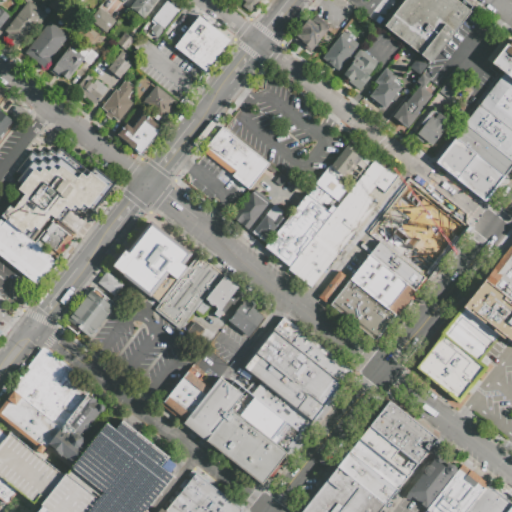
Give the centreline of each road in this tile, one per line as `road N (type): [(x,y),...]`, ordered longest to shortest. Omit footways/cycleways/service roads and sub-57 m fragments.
road 1 (residential): [(203,0),(493,232)]
road 2 (residential): [(305,307),(457,427)]
road 3 (residential): [(0,67),(151,185)]
road 4 (tertiary): [(384,370),(272,511)]
road 5 (tertiary): [(493,232),(384,370)]
road 6 (residential): [(40,326),(144,410)]
